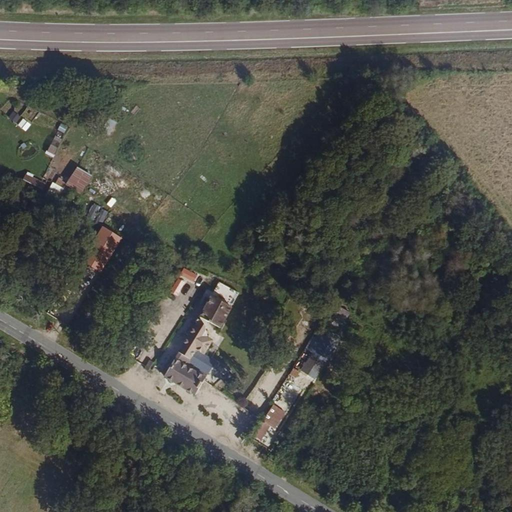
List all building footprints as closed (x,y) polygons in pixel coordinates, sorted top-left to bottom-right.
[(93,176),(79,168),(67,187),(81,196),(93,176)] [(124,239),(105,227),(83,262),(102,274),(124,239)] [(233,309),(212,297),(201,317),(222,329),(233,309)] [(352,323),(333,312),(326,325),(346,334),(352,323)] [(209,329),(197,323),(166,375),(197,395),(218,361),(207,355),(214,341),(209,338),(212,333),(208,332),(209,329)] [(322,370),(334,350),(319,340),(307,361),(322,370)] [(322,370),(307,361),(301,370),(317,379),(322,370)] [(300,373),(293,369),(289,375),(296,379),(300,373)] [(284,414),(271,406),(261,423),(274,431),(284,414)] [(251,436),(260,442),(270,429),(262,423),(251,436)]
